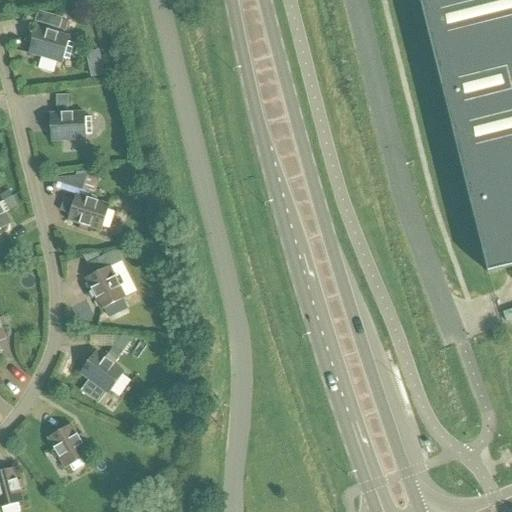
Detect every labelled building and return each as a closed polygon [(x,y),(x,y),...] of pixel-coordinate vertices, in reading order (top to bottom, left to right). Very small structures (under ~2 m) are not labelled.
[(511,0),(418,0),(488,274),(511,267),(511,0)] [(60,28),(63,17),(51,14),(48,24),(60,28)] [(31,45),(29,53),(62,64),(64,59),(70,61),(75,45),(69,43),(70,38),(37,28),(34,36),(30,35),(27,43),(31,45)] [(104,75),(102,66),(89,69),(91,78),(104,75)] [(69,95),(57,96),(57,109),(69,108),(69,95)] [(60,146),(64,154),(97,142),(95,137),(101,135),(95,119),(89,121),(87,116),(54,129),(57,137),(53,139),(56,147),(60,146)] [(58,185),(82,192),(87,176),(57,179),(55,184),(58,185)] [(110,206),(76,196),(68,221),(81,225),(79,230),(88,232),(89,228),(102,232),(103,227),(109,229),(114,213),(108,211),(110,206)] [(4,202),(5,203),(9,211),(18,206),(13,197),(4,202)] [(0,236),(5,233),(3,229),(11,225),(5,214),(0,205),(0,236)] [(88,264),(93,276),(86,279),(92,291),(88,293),(92,301),(96,299),(102,311),(106,309),(109,314),(124,306),(121,301),(126,299),(110,267),(104,270),(99,259),(88,264)] [(117,264),(130,296),(142,291),(129,259),(117,264)] [(436,311),(447,307),(435,280),(425,284),(436,311)] [(0,352),(2,352),(0,345),(0,342),(9,339),(0,316),(0,352)] [(440,323),(451,350),(460,347),(450,320),(440,323)] [(116,362),(123,352),(114,346),(108,355),(116,362)] [(85,367),(80,374),(108,395),(111,391),(116,394),(126,380),(121,377),(124,373),(114,365),(105,359),(96,352),(90,360),(87,357),(82,364),(85,367)] [(71,425),(48,439),(65,469),(70,467),(73,472),(88,464),(85,458),(89,456),(82,444),(86,442),(82,434),(78,437),(71,425)] [(14,469),(0,472),(0,509),(2,509),(2,511),(12,511),(20,510),(18,504),(23,503),(20,490),(24,489),(22,480),(18,482),(14,469)]
